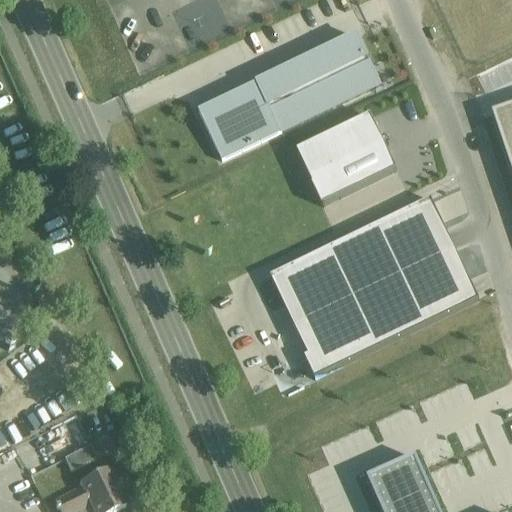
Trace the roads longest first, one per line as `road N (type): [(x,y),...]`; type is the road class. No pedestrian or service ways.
road 1 (primary): [(25,0),(252,511)]
road 2 (residential): [(393,0),(443,107),(511,305)]
